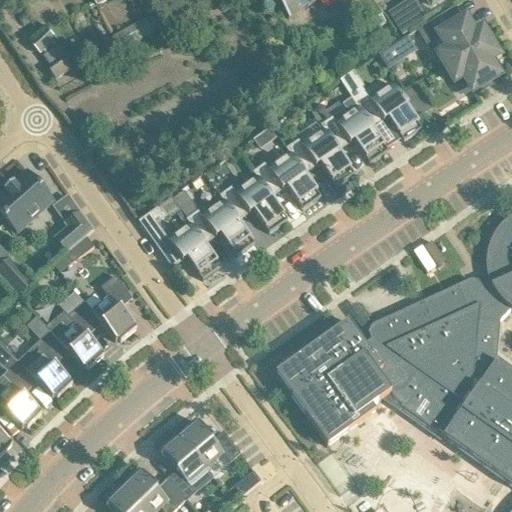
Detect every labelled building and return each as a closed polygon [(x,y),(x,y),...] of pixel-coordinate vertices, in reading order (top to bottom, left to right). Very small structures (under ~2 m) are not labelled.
[(318,0),(275,0),(280,7),(280,8),(289,20),(318,0)] [(360,0),(355,4),(369,25),(383,16),(371,0),(360,0)] [(427,21),(420,10),(395,26),(402,37),(427,21)] [(128,49),(167,27),(159,11),(119,34),(128,49)] [(447,51),(437,57),(444,68),(443,68),(445,71),(490,44),(488,42),(490,41),(488,38),(490,37),(485,29),(483,30),(481,27),(475,31),(470,22),(467,24),(465,21),(438,36),(447,51)] [(40,57),(56,42),(45,31),(30,46),(40,57)] [(406,39),(378,57),(387,70),(415,52),(406,39)] [(192,53),(193,42),(179,40),(178,51),(192,53)] [(494,48),(492,46),(491,46),(490,44),(445,71),(447,74),(454,85),(463,79),(472,94),(479,90),(481,93),(494,85),(492,82),(498,78),(494,71),(497,69),(494,64),(501,60),(499,57),(501,56),(496,47),(494,48)] [(50,69),(63,58),(58,46),(42,58),(50,69)] [(50,69),(45,73),(53,82),(70,66),(63,58),(50,69)] [(355,104),(358,110),(372,131),(373,130),(388,120),(400,138),(403,143),(422,131),(419,126),(418,126),(419,125),(416,122),(407,108),(407,107),(401,98),(393,86),(370,102),(367,96),(355,104)] [(407,108),(416,122),(433,111),(418,87),(401,98),(407,107),(407,108)] [(321,127),(325,132),(339,153),(354,143),(366,161),(369,166),(388,154),(384,148),(385,148),(373,130),(372,131),(358,110),(336,124),(333,119),(321,127)] [(290,156),(290,155),(305,176),(320,166),(332,183),(336,189),(354,176),(351,171),(339,153),(325,132),(303,147),(299,141),(286,150),(290,155),(290,156)] [(256,179),(257,179),(271,200),(272,200),(286,189),(299,207),(302,212),(321,199),(317,194),(317,193),(305,176),(290,155),(290,156),(268,171),(265,165),(253,174),(257,179),(256,179)] [(0,221),(1,222),(3,219),(17,235),(53,204),(27,174),(14,185),(13,184),(4,192),(5,193),(0,197),(0,221)] [(231,189),(220,197),(223,203),(238,224),(238,223),(253,213),(265,230),(269,236),(287,222),(284,217),(272,200),(271,200),(257,179),(256,179),(235,194),(231,189)] [(198,213),(186,221),(190,226),(205,247),(220,237),(232,254),(236,259),(254,246),(250,241),(251,241),(238,223),(238,224),(223,203),(202,218),(198,213)] [(221,270),(218,265),(217,265),(217,264),(205,247),(190,226),(169,242),(157,225),(167,218),(160,208),(139,223),(172,270),(182,263),(186,260),(199,278),(203,283),(221,270)] [(80,214),(64,226),(66,230),(54,240),(67,255),(54,267),(59,275),(95,249),(87,238),(94,233),(80,214)] [(348,324),(275,376),(327,448),(375,414),(372,409),(390,395),(395,402),(401,406),(400,409),(436,434),(438,432),(444,437),(443,439),(505,483),(511,487),(511,374),(496,364),(500,324),(511,312),(511,313),(511,217),(510,219),(506,222),(502,225),(499,229),(496,233),(493,237),(491,242),(489,246),(488,251),(487,256),(486,261),(486,266),(486,271),(487,276),(488,280),(489,285),(485,287),(481,288),(481,287),(480,287),(480,286),(479,285),(478,284),(477,284),(476,283),(475,282),(474,282),(473,282),(472,282),(471,282),(470,282),(469,283),(468,283),(374,326),(373,327),(372,327),(372,328),(371,329),(370,329),(370,330),(370,331),(369,332),(369,333),(369,334),(369,335),(369,336),(369,337),(369,338),(370,339),(370,340),(371,341),(367,344),(364,346),(348,324)] [(33,286),(10,260),(9,261),(9,260),(0,268),(0,276),(19,298),(33,286)] [(132,301),(115,278),(101,290),(108,299),(91,313),(91,314),(91,313),(98,323),(115,344),(118,341),(120,344),(136,331),(117,308),(129,299),(131,302),(132,301)] [(49,333),(50,333),(65,351),(65,352),(83,372),(86,369),(88,372),(104,359),(84,336),(98,323),(91,313),(91,314),(91,313),(83,304),(67,318),(64,313),(46,329),(49,333)] [(17,363),(25,372),(26,372),(33,381),(52,401),(54,398),(57,401),(72,387),(51,365),(65,352),(65,351),(50,333),(49,333),(34,348),(17,363)] [(25,372),(17,363),(2,378),(10,387),(0,397),(0,409),(3,412),(2,412),(22,431),(24,428),(27,431),(41,416),(20,395),(33,381),(26,372),(25,372)] [(0,459),(12,447),(0,436),(0,414),(2,412),(3,412),(0,409),(0,459)] [(180,436),(183,439),(180,441),(204,470),(221,455),(229,465),(240,456),(223,434),(222,434),(225,438),(215,446),(196,423),(180,436)] [(160,454),(179,476),(169,485),(167,482),(185,502),(212,479),(204,470),(180,441),(178,443),(175,440),(160,454)] [(124,487),(127,490),(124,492),(144,511),(157,511),(161,509),(164,511),(174,511),(185,502),(167,482),(166,482),(169,485),(160,494),(139,473),(124,487)] [(254,475),(235,489),(242,498),(261,484),(254,475)] [(105,506),(111,511),(144,511),(124,492),(122,494),(120,491),(105,506)]
